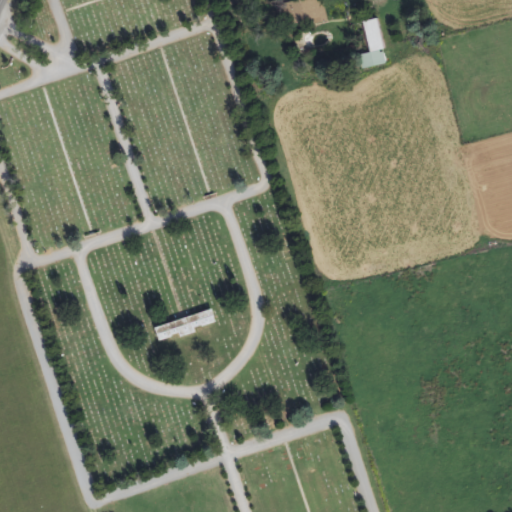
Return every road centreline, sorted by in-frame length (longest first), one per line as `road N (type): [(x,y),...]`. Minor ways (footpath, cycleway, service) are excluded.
road 1 (residential): [(91,244),(123,351),(137,371),(164,393),(219,398),(244,386),(265,358),(271,327),(228,198)]
road 2 (residential): [(0,3),(100,74),(219,33)]
road 3 (residential): [(40,261),(269,184)]
road 4 (residential): [(269,184),(207,0)]
road 5 (residential): [(117,68),(161,220)]
road 6 (residential): [(0,141),(40,261)]
